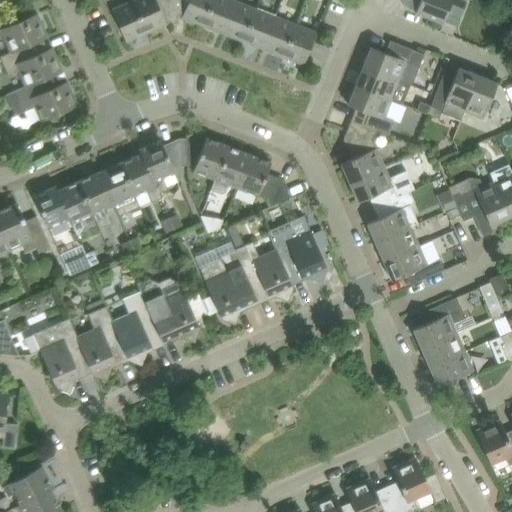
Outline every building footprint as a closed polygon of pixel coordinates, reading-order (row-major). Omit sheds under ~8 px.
[(133,0),(132,1),(146,33),(166,24),(166,23),(155,0),(133,0)] [(155,0),(166,23),(168,22),(174,24),(178,14),(182,15),(187,0),(155,0)] [(187,0),(182,15),(181,18),(201,25),(210,0),(187,0)] [(231,0),(210,0),(201,25),(221,33),(234,1),(231,0)] [(400,0),(403,6),(415,1),(419,2),(415,12),(442,23),(443,20),(456,25),(465,1),(461,0),(400,0)] [(132,1),(130,2),(111,10),(125,42),(146,33),(132,1)] [(234,1),(221,33),(242,41),(254,9),(234,1)] [(254,9),(242,41),(262,49),(275,17),(254,9)] [(0,56),(0,57),(46,37),(36,14),(13,24),(7,13),(0,15),(0,31),(10,52),(0,56)] [(275,17),(262,49),(282,57),(295,24),(275,17)] [(295,24),(282,57),(303,65),(315,32),(295,24)] [(46,37),(0,57),(0,60),(0,61),(7,75),(18,71),(25,86),(5,95),(5,96),(61,71),(51,48),(28,59),(23,48),(46,37)] [(370,47),(362,67),(398,81),(398,80),(411,84),(423,55),(415,52),(415,51),(389,40),(384,52),(370,47)] [(362,67),(355,85),(390,100),(398,81),(362,67)] [(430,106),(427,114),(438,118),(440,113),(460,121),(464,112),(462,111),(477,75),(457,67),(448,92),(437,88),(430,106)] [(61,71),(5,96),(14,116),(34,107),(40,122),(76,106),(66,82),(43,93),(38,82),(61,72),(61,71)] [(477,75),(462,111),(464,112),(482,119),(482,118),(493,123),(498,112),(487,107),(496,83),(477,75)] [(355,108),(350,119),(376,129),(376,127),(387,132),(393,119),(384,116),(390,100),(355,85),(347,105),(355,108)] [(416,110),(427,114),(430,106),(419,101),(416,110)] [(350,119),(346,130),(371,140),(376,129),(350,119)] [(346,130),(342,139),(351,159),(340,163),(348,183),(383,168),(371,140),(346,130)] [(185,138),(186,154),(186,165),(193,167),(192,170),(214,179),(227,146),(205,137),(202,145),(185,138)] [(138,149),(140,154),(140,153),(159,196),(160,196),(158,191),(166,188),(162,177),(173,172),(177,181),(181,180),(180,154),(179,138),(162,145),(160,140),(138,149)] [(227,146),(214,179),(210,189),(220,193),(224,192),(228,184),(235,187),(248,154),(227,146)] [(140,154),(119,163),(138,205),(139,205),(134,195),(146,190),(150,200),(159,196),(140,153),(140,154)] [(248,154),(235,187),(265,199),(283,180),(266,173),(270,163),(248,154)] [(119,163),(98,172),(113,204),(118,214),(138,205),(119,163)] [(383,168),(348,183),(357,202),(368,197),(373,207),(409,192),(408,190),(413,188),(405,170),(387,178),(383,168)] [(98,172),(78,181),(92,213),(113,204),(98,172)] [(511,174),(511,173),(493,182),(508,217),(511,215),(511,174)] [(447,187),(450,195),(456,207),(459,215),(462,221),(473,216),(483,211),(489,225),(508,217),(493,182),(482,186),(479,179),(468,178),(447,187)] [(283,180),(265,199),(269,207),(291,197),(283,180)] [(55,186),(71,223),(76,233),(79,231),(83,224),(81,224),(82,221),(81,218),(92,213),(78,181),(57,190),(55,186)] [(55,186),(33,195),(41,213),(47,227),(68,218),(70,223),(71,223),(55,186)] [(409,192),(373,207),(377,218),(366,223),(374,242),(410,227),(418,224),(409,204),(414,202),(409,192)] [(16,203),(0,209),(0,227),(10,249),(21,245),(24,252),(35,247),(38,254),(50,248),(36,216),(35,216),(38,224),(27,228),(16,203)] [(459,215),(456,207),(445,211),(449,219),(459,215)] [(176,214),(168,217),(173,229),(181,226),(176,214)] [(266,231),(275,250),(291,285),(308,278),(321,283),(327,269),(303,215),(266,231)] [(168,217),(160,221),(165,233),(173,229),(168,217)] [(0,265),(0,264),(0,253),(10,249),(0,227),(0,265)] [(410,227),(374,242),(383,261),(418,245),(410,227)] [(136,237),(128,240),(133,252),(141,248),(136,237)] [(128,240),(120,244),(125,255),(133,252),(128,240)] [(251,242),(233,249),(257,304),(274,296),(288,302),(293,288),(291,285),(275,250),(258,257),(251,242)] [(418,245),(383,261),(391,280),(426,265),(418,245)] [(198,267),(214,302),(221,319),(235,325),(240,311),(257,304),(233,249),(215,257),(216,260),(198,267)] [(92,250),(84,253),(89,264),(97,261),(92,250)] [(84,253),(75,257),(64,262),(69,273),(89,264),(84,253)] [(439,259),(431,262),(435,273),(443,270),(439,259)] [(487,278),(489,282),(494,294),(510,287),(503,271),(487,278)] [(140,290),(164,345),(181,337),(194,342),(199,329),(189,306),(178,280),(168,277),(158,282),(148,277),(137,282),(140,290)] [(502,312),(494,294),(489,282),(478,287),(491,317),(502,312)] [(128,314),(112,321),(129,361),(141,366),(147,352),(164,345),(140,290),(122,298),(128,314)] [(412,329),(421,348),(456,333),(451,322),(464,316),(455,297),(434,306),(439,317),(412,329)] [(101,300),(85,307),(88,313),(104,306),(101,300)] [(93,329),(77,337),(94,376),(106,381),(111,367),(128,360),(129,361),(112,321),(105,306),(104,306),(88,313),(86,314),(93,329)] [(69,318),(51,326),(32,334),(56,388),(70,393),(75,380),(91,372),(93,376),(94,376),(77,337),(69,318)] [(0,353),(0,354),(13,355),(19,356),(3,319),(0,319),(0,353)] [(499,344),(500,345),(508,363),(511,361),(511,334),(510,331),(499,336),(502,343),(499,344)] [(456,333),(421,348),(429,367),(464,351),(456,333)] [(464,351),(429,367),(437,386),(472,371),(464,351)] [(0,392),(0,437),(2,438),(1,446),(14,447),(17,424),(5,422),(8,394),(0,392)] [(490,463),(504,457),(508,466),(511,463),(511,436),(507,438),(499,420),(475,430),(490,463)] [(399,487),(388,492),(397,511),(404,511),(418,506),(415,497),(440,486),(435,473),(424,478),(415,458),(391,468),(399,487)] [(14,493),(20,504),(21,504),(49,489),(50,490),(50,489),(53,488),(41,466),(2,486),(7,496),(14,493)] [(345,488),(353,507),(355,511),(397,511),(388,492),(377,497),(369,478),(345,488)] [(21,504),(20,504),(17,505),(20,511),(52,511),(60,508),(50,489),(50,490),(49,489),(21,504)] [(310,504),(314,511),(355,511),(353,507),(343,511),(334,493),(310,504)]
